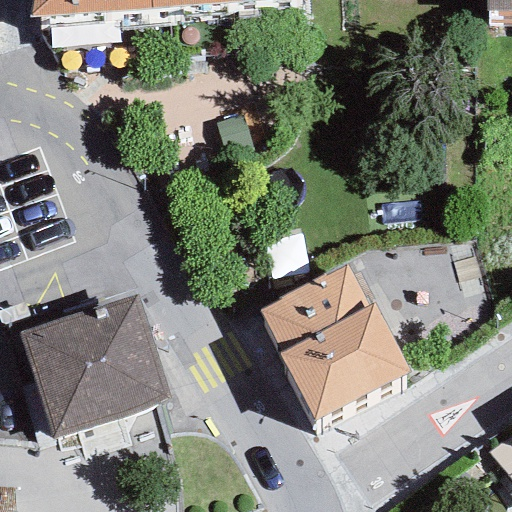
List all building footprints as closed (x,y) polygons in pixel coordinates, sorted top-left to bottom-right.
[(279,0),(31,0),(28,16),(279,0)] [(511,0),(485,0),(485,13),(511,12),(511,0)] [(280,300),(259,311),(315,420),(408,371),(373,303),(367,306),(346,266),(324,277),(322,275),(279,298),(280,300)] [(138,296),(20,333),(54,441),(76,434),(99,427),(122,420),(137,415),(154,410),(172,404),(138,296)] [(0,327),(28,319),(24,304),(0,311),(0,327)] [(511,415),(509,418),(511,422),(511,436),(489,453),(511,485),(511,415)] [(0,511),(13,511),(13,491),(0,490),(0,511)]
